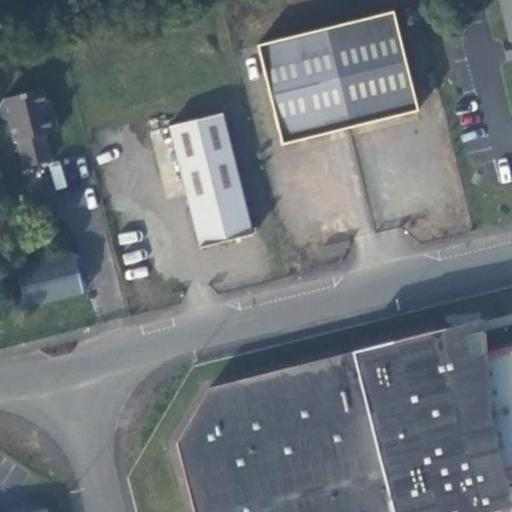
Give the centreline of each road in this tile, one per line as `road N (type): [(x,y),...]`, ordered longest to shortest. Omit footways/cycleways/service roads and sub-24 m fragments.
road 1 (residential): [(511,254),(73,366)]
road 2 (residential): [(110,511),(73,366)]
